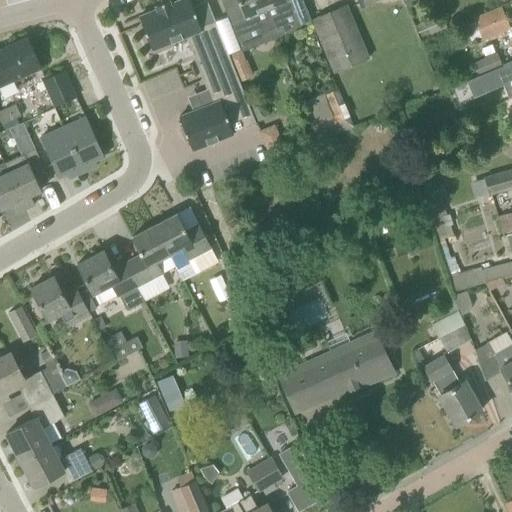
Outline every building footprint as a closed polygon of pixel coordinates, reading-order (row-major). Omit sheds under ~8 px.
[(187,36),(197,62),(227,50),(215,20),(200,26),(189,0),(179,0),(170,4),(169,1),(156,6),(157,9),(139,16),(152,50),(187,36)] [(220,0),(240,50),(241,52),(277,38),(262,0),(220,0)] [(312,24),(311,20),(302,0),(262,0),(277,38),(312,24)] [(347,5),(311,20),(312,24),(332,74),(369,59),(347,5)] [(473,17),(480,34),(482,41),(510,30),(500,7),(473,17)] [(441,16),(417,26),(422,38),(446,29),(441,16)] [(27,38),(0,50),(0,83),(40,67),(27,38)] [(233,66),(227,50),(197,62),(213,103),(179,116),(183,126),(180,128),(185,141),(188,140),(192,150),(233,134),(233,132),(256,123),(239,82),(233,66)] [(474,63),(479,75),(502,65),(497,53),(474,63)] [(253,76),(247,60),(246,60),(233,66),(239,82),(253,76)] [(504,65),(468,81),(474,97),(511,82),(504,65)] [(55,107),(76,97),(64,70),(42,80),(55,107)] [(197,79),(182,85),(187,98),(202,92),(197,79)] [(353,127),(338,89),(326,94),(334,115),(311,125),(317,141),(353,127)] [(16,117),(20,115),(16,104),(0,110),(0,118),(5,130),(19,123),(16,117)] [(103,156),(85,117),(63,127),(83,171),(97,165),(95,160),(103,156)] [(9,128),(14,138),(28,132),(23,122),(9,128)] [(260,128),(265,143),(279,138),(274,123),(260,128)] [(69,177),(83,171),(63,127),(41,136),(59,176),(67,173),(69,177)] [(279,143),(267,148),(271,160),(284,155),(279,143)] [(35,149),(23,154),(4,162),(25,209),(34,204),(30,195),(41,190),(38,185),(49,180),(35,149)] [(4,162),(0,163),(0,206),(1,208),(11,204),(15,213),(25,209),(4,162)] [(511,169),(483,178),(489,196),(511,188),(511,169)] [(511,211),(497,215),(502,233),(511,230),(511,211)] [(191,265),(188,260),(211,248),(199,224),(198,224),(199,226),(186,233),(176,214),(154,225),(169,253),(175,266),(178,272),(191,265)] [(136,257),(125,263),(137,286),(163,273),(156,259),(169,253),(154,225),(132,237),(142,256),(137,258),(136,257)] [(144,302),(136,287),(137,286),(125,263),(113,269),(103,250),(77,263),(99,305),(116,296),(116,297),(119,296),(127,311),(144,302)] [(453,292),(485,282),(480,266),(448,276),(453,292)] [(81,296),(76,288),(63,295),(53,276),(31,288),(49,320),(60,314),(67,328),(91,315),(89,310),(81,296)] [(490,291),(504,283),(502,278),(485,283),(490,291)] [(88,292),(81,296),(89,310),(96,307),(88,292)] [(20,303),(6,312),(23,340),(37,331),(20,303)] [(457,311),(453,304),(440,310),(444,318),(457,311)] [(464,325),(438,338),(447,353),(470,340),(464,325)] [(342,394),(394,374),(374,333),(278,377),(294,412),(330,395),(330,393),(338,389),(342,394)] [(137,337),(112,350),(118,361),(143,348),(137,337)] [(511,388),(511,342),(494,353),(488,342),(474,350),(485,380),(502,371),(511,388)] [(54,363),(47,350),(40,354),(47,367),(54,363)] [(24,379),(10,353),(0,358),(0,392),(17,384),(29,406),(53,394),(40,370),(24,379)] [(439,396),(456,425),(481,410),(463,382),(461,383),(444,355),(422,367),(431,382),(433,381),(442,394),(439,396)] [(180,402),(169,376),(155,382),(166,408),(180,402)] [(95,417),(123,401),(116,388),(88,403),(95,417)] [(53,394),(29,406),(35,418),(6,433),(21,461),(51,445),(41,428),(64,415),(53,394)] [(169,425),(164,414),(154,419),(149,427),(153,434),(169,425)] [(317,476),(299,444),(282,453),(300,485),(289,491),(300,510),(324,496),(313,478),(317,476)] [(21,461),(34,486),(63,471),(69,483),(92,469),(103,465),(104,460),(101,455),(95,454),(87,458),(81,448),(59,460),(51,445),(21,461)] [(258,493),(283,478),(270,457),(245,472),(258,493)] [(190,511),(188,511),(208,511),(209,511),(196,481),(181,487),(190,511)] [(219,511),(271,511),(267,504),(259,509),(250,494),(219,511)]
